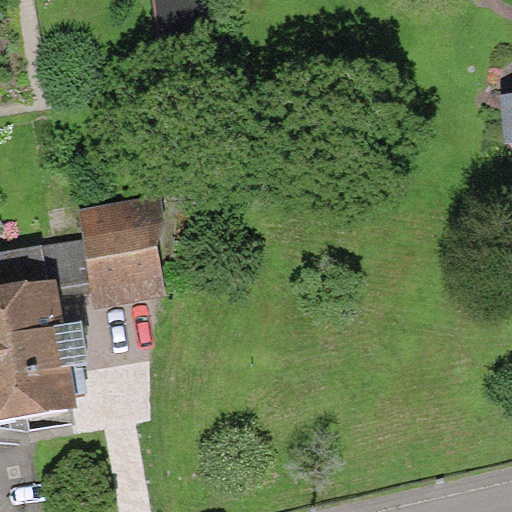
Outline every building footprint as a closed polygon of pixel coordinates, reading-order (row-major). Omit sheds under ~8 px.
[(203,0),(157,0),(161,36),(207,31),(203,0)] [(511,105),(502,107),(507,152),(511,151),(511,105)] [(86,245),(93,289),(95,302),(166,291),(152,199),(80,210),(86,245)] [(0,303),(58,295),(93,289),(86,245),(0,258),(0,303)] [(0,429),(77,418),(58,295),(0,303),(0,429)]
